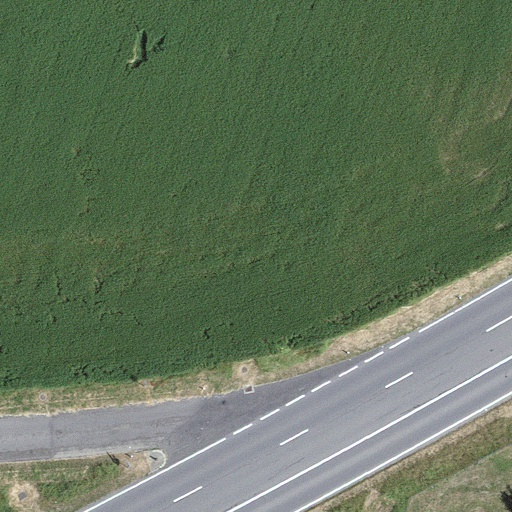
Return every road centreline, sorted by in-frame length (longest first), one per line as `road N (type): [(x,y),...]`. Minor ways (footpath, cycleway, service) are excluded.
road 1 (secondary): [(379,412),(0,438)]
road 2 (primary): [(379,412),(190,511)]
road 3 (primary): [(511,336),(379,412)]
